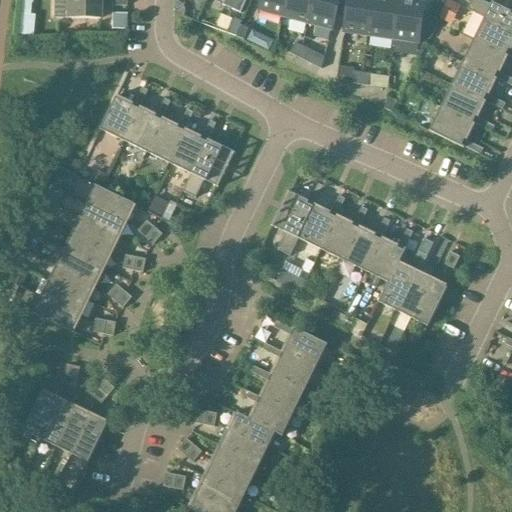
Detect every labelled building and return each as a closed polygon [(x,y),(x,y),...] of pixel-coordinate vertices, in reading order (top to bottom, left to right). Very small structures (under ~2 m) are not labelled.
[(33,32),(33,0),(22,0),(22,32),(33,32)] [(99,0),(65,0),(65,19),(99,20),(99,0)] [(225,0),(223,6),(241,13),(246,0),(225,0)] [(262,0),(259,11),(282,17),(286,0),(262,0)] [(286,0),(282,17),(309,24),(315,0),(286,0)] [(315,0),(309,24),(332,31),(340,0),(315,0)] [(348,0),(344,33),(368,36),(373,0),(348,0)] [(373,0),(368,36),(395,40),(401,1),(402,2),(402,0),(373,0)] [(469,10),(511,29),(511,6),(498,0),(493,0),(490,9),(474,2),(469,10)] [(401,1),(395,40),(419,44),(425,5),(402,2),(401,1)] [(460,7),(446,1),(438,20),(452,26),(460,7)] [(113,28),(127,28),(127,13),(113,12),(113,28)] [(511,30),(485,17),(474,41),(506,57),(511,44),(511,30)] [(506,57),(474,41),(463,64),(495,79),(498,80),(498,79),(511,86),(511,78),(501,73),(499,71),(506,57)] [(291,55),(323,66),(328,53),(295,42),(291,55)] [(495,79),(463,64),(452,86),(484,102),(487,102),(503,110),(506,104),(490,96),(488,94),(495,79)] [(355,83),(389,87),(390,74),(342,69),(341,76),(355,77),(355,83)] [(484,102),(452,86),(441,109),(473,125),(473,124),(476,125),(492,132),(495,127),(479,119),(479,118),(477,117),(484,102)] [(117,98),(101,131),(102,131),(124,142),(140,109),(141,109),(141,107),(141,106),(149,91),(148,91),(143,88),(135,104),(135,103),(133,106),(117,98)] [(141,109),(140,109),(124,142),(147,153),(163,120),(163,121),(164,118),(171,102),(169,101),(165,99),(158,115),(157,114),(156,117),(141,109)] [(473,125),(441,109),(430,132),(464,149),(465,147),(481,155),(484,149),(468,141),(466,139),(473,125)] [(163,121),(163,120),(147,153),(170,164),(185,132),(186,132),(187,129),(186,129),(194,113),(191,112),(188,110),(180,126),(178,128),(163,121)] [(185,132),(170,164),(192,175),(193,175),(193,174),(199,162),(204,151),(208,143),(210,141),(209,140),(217,124),(211,121),(203,137),(201,139),(186,132),(185,132)] [(211,140),(210,143),(188,187),(201,193),(212,171),(229,180),(241,156),(211,140)] [(95,186),(87,203),(127,222),(135,205),(95,186)] [(304,226),(314,207),(309,205),(310,202),(291,193),(285,206),(283,211),(274,227),(286,233),(278,251),(291,257),(299,240),(298,239),(299,237),(304,226)] [(170,219),(176,203),(155,196),(149,212),(170,219)] [(330,215),(314,207),(304,226),(299,237),(298,239),(299,240),(321,250),(337,219),(338,216),(346,200),(340,197),(332,213),(331,213),(330,215)] [(87,203),(80,219),(119,238),(127,222),(87,203)] [(352,226),(337,219),(321,250),(344,261),(360,230),(361,227),(360,227),(368,211),(362,208),(355,224),(354,224),(352,226)] [(80,219),(72,235),(111,254),(119,238),(80,219)] [(360,230),(344,261),(367,272),(382,241),(383,241),(383,238),(391,222),(385,219),(377,235),(375,237),(360,230)] [(154,245),(163,235),(148,222),(139,232),(154,245)] [(382,241),(367,272),(389,283),(390,284),(398,265),(399,265),(401,262),(407,249),(406,249),(414,233),(408,230),(400,246),(398,248),(383,241),(382,241)] [(111,254),(72,235),(64,251),(104,270),(111,254)] [(422,268),(434,244),(425,239),(413,264),(422,268)] [(104,270),(64,251),(57,266),(96,286),(104,270)] [(451,253),(445,265),(454,269),(457,264),(460,257),(451,253)] [(144,273),(146,260),(126,256),(124,270),(134,271),(144,273)] [(280,279),(297,286),(303,268),(286,262),(280,279)] [(390,284),(389,284),(379,304),(395,312),(414,273),(398,265),(390,284)] [(57,266),(49,282),(88,302),(96,286),(57,266)] [(414,273),(395,312),(411,320),(430,281),(414,273)] [(430,281),(411,320),(427,328),(446,289),(430,281)] [(88,302),(49,282),(41,298),(81,317),(88,302)] [(108,295),(124,308),(133,298),(125,292),(117,285),(108,295)] [(81,317),(41,298),(33,315),(73,334),(81,317)] [(94,333),(114,337),(117,323),(97,319),(94,333)] [(285,354),(317,369),(329,345),(294,328),(293,329),(277,322),(274,327),(290,335),(293,337),(285,352),(285,354)] [(285,354),(285,352),(282,352),(266,344),(263,350),(279,358),(282,360),(274,375),(274,376),(306,392),(317,369),(285,354)] [(67,386),(77,388),(81,368),(68,365),(64,385),(67,386)] [(274,376),(274,375),(271,375),(255,367),(252,373),(268,381),(271,383),(263,398),(263,399),(295,415),(306,392),(274,376)] [(98,401),(102,404),(115,389),(105,380),(92,396),(98,401)] [(263,399),(263,398),(260,397),(244,390),(241,395),(257,403),(259,405),(252,420),(252,421),(277,434),(284,438),(295,415),(263,399)] [(40,440),(59,401),(43,393),(25,432),(40,440)] [(75,409),(59,401),(40,440),(56,448),(75,409)] [(91,416),(75,409),(56,448),(72,455),(91,416)] [(208,412),(198,410),(195,423),(215,428),(218,414),(208,412)] [(238,415),(230,431),(269,450),(277,434),(252,421),(238,415)] [(107,424),(91,416),(72,455),(88,463),(107,424)] [(230,431),(223,447),(261,466),(269,450),(230,431)] [(203,453),(187,439),(179,450),(186,456),(194,463),(203,453)] [(223,447),(215,463),(253,482),(261,466),(223,447)] [(253,482),(215,463),(207,479),(246,498),(253,482)] [(187,478),(177,476),(167,474),(164,487),(184,491),(187,478)] [(207,479),(200,495),(234,511),(239,511),(246,498),(207,479)] [(234,511),(200,495),(192,511),(195,511),(234,511)]
